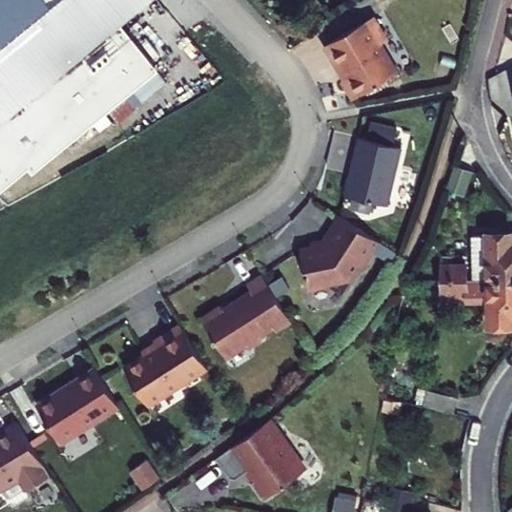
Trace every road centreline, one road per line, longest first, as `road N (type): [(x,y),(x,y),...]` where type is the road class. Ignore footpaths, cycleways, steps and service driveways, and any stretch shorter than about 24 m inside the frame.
road 1 (residential): [(225,0),(278,60),(299,98),(301,150),(290,176),(259,204),(0,359)]
road 2 (residential): [(511,378),(488,422),(481,511)]
